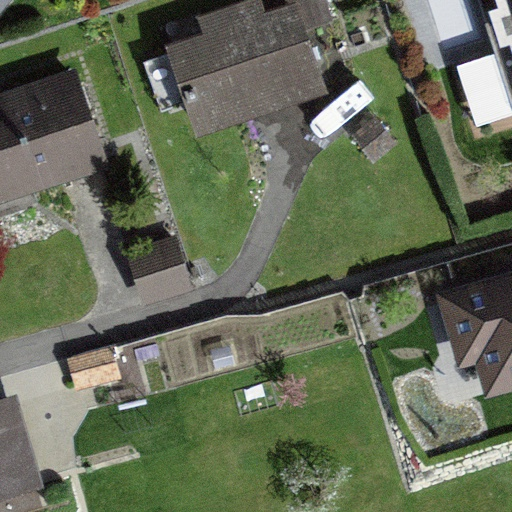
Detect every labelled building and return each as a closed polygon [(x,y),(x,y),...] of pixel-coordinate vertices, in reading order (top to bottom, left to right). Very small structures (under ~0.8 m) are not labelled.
[(511,0),(490,0),(511,68),(511,0)] [(172,50),(198,127),(246,110),(242,98),(315,73),(293,9),(260,20),(255,3),(204,21),(210,37),(172,50)] [(0,100),(0,192),(1,194),(84,166),(77,146),(94,140),(73,76),(0,100)] [(173,238),(129,253),(144,300),(188,286),(173,238)] [(511,376),(511,282),(451,300),(466,352),(483,347),(493,382),(511,376)] [(69,357),(78,386),(116,375),(108,346),(69,357)] [(0,490),(33,480),(11,403),(0,406),(0,490)]
